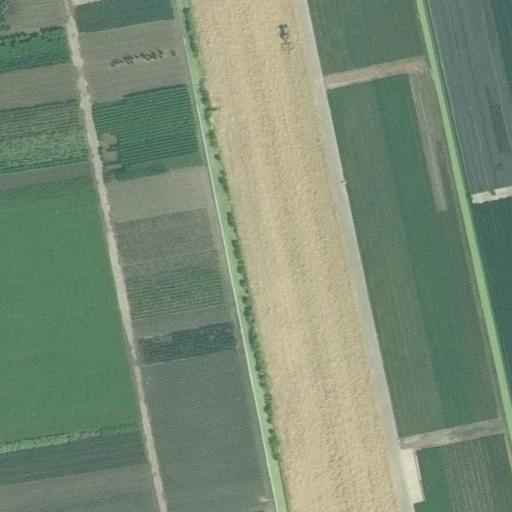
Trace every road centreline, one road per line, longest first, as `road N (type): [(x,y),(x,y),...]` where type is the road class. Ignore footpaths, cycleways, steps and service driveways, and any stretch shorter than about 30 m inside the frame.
road 1 (track): [(404,511),(295,0)]
road 2 (track): [(161,511),(64,0)]
